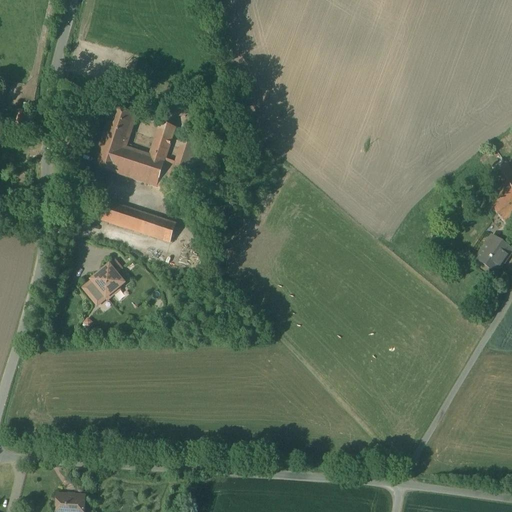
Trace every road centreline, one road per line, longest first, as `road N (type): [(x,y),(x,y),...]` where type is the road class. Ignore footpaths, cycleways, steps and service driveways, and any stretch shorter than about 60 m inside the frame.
road 1 (unclassified): [(77,0),(37,282),(0,403)]
road 2 (unclassified): [(0,456),(403,480)]
road 3 (unclassified): [(511,292),(403,480)]
